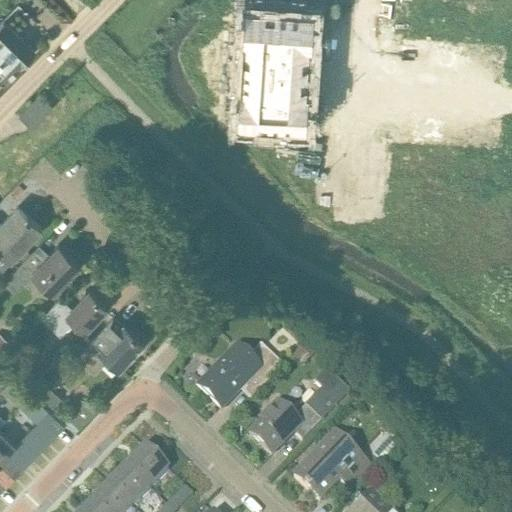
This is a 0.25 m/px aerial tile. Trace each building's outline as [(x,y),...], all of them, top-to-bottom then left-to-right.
[(400,0),(399,0),(397,36),(419,37),(421,1),(400,0)] [(421,1),(419,37),(438,38),(440,3),(421,1)] [(440,3),(438,38),(457,40),(459,4),(440,3)] [(459,4),(457,40),(476,41),(479,5),(459,4)] [(239,86),(237,119),(306,124),(308,93),(315,93),(318,42),(312,41),(314,10),(245,5),(243,39),(246,39),(243,86),(239,86)] [(479,5),(476,41),(497,42),(500,7),(479,5)] [(35,51),(3,20),(0,23),(0,77),(4,82),(21,65),(35,51)] [(53,107),(39,94),(19,115),(32,128),(53,107)] [(500,131),(499,144),(509,145),(510,132),(500,131)] [(499,144),(498,157),(508,158),(509,145),(499,144)] [(390,148),(387,183),(409,185),(411,149),(390,148)] [(411,149),(409,185),(428,186),(430,150),(411,149)] [(430,150),(428,186),(450,187),(453,152),(430,150)] [(453,152),(450,187),(469,189),(472,153),(453,152)] [(472,153),(469,189),(488,190),(490,154),(472,153)] [(497,172),(496,185),(506,185),(507,172),(497,172)] [(496,185),(495,198),(505,198),(506,185),(496,185)] [(495,205),(494,218),(504,219),(505,206),(495,205)] [(0,267),(3,270),(28,243),(42,228),(18,206),(1,224),(0,223),(0,267)] [(394,212),(393,222),(406,222),(407,212),(394,212)] [(413,213),(412,223),(425,224),(426,214),(413,213)] [(426,214),(425,224),(438,225),(439,215),(426,214)] [(451,215),(451,225),(464,226),(464,216),(451,215)] [(464,216),(464,226),(477,227),(477,217),(464,216)] [(33,251),(19,265),(13,272),(31,289),(40,280),(53,293),(80,265),(58,244),(43,261),(33,251)] [(60,297),(46,311),(40,318),(61,336),(74,322),(85,332),(93,322),(107,308),(89,290),(72,308),(60,297)] [(113,317),(76,356),(89,369),(103,354),(119,369),(144,343),(123,323),(122,325),(113,317)] [(80,337),(70,347),(77,353),(86,343),(80,337)] [(236,350),(199,387),(223,410),(247,385),(256,395),(254,396),(255,397),(283,368),(261,346),(247,361),(236,350)] [(304,346),(293,358),(297,361),(304,368),(314,356),(304,346)] [(317,359),(314,363),(322,371),(326,367),(317,359)] [(279,404),(263,421),(249,435),(272,457),(294,434),(302,442),(350,394),(327,372),(315,385),(322,391),(306,407),(294,419),(279,404)] [(194,376),(191,379),(199,386),(202,384),(194,376)] [(13,378),(4,387),(15,398),(24,389),(13,378)] [(41,396),(52,408),(60,399),(49,388),(41,396)] [(89,397),(68,418),(79,429),(99,407),(89,397)] [(48,411),(40,419),(56,435),(56,434),(62,429),(63,428),(64,426),(48,411)] [(40,419),(31,428),(47,444),(56,435),(40,419)] [(22,438),(38,453),(47,444),(31,428),(22,438)] [(0,462),(7,455),(15,447),(16,447),(15,445),(0,431),(0,462)] [(335,435),(307,464),(293,478),(319,503),(339,482),(350,493),(372,470),(335,435)] [(392,436),(373,456),(382,465),(401,445),(392,436)] [(16,447),(15,447),(31,461),(38,453),(22,438),(15,445),(16,447)] [(7,455),(22,470),(31,461),(15,447),(7,455)] [(151,491),(169,473),(145,450),(127,468),(151,491)] [(7,455),(0,462),(0,464),(14,478),(22,470),(7,455)] [(0,464),(0,481),(5,487),(14,478),(0,464)] [(127,468),(109,486),(133,510),(151,491),(127,468)] [(98,511),(130,511),(133,510),(109,486),(91,505),(98,511)] [(193,496),(185,488),(173,500),(181,508),(193,496)] [(359,506),(358,504),(355,508),(356,509),(353,511),(393,511),(373,492),(359,506)]
